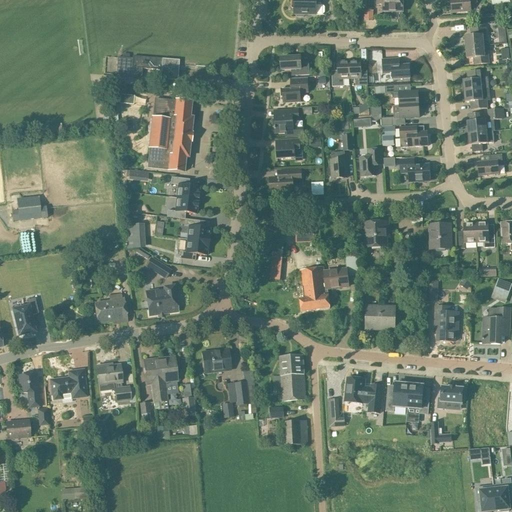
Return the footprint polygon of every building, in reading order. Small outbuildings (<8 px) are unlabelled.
[(323,5),(316,5),(315,0),(293,0),(294,6),(293,6),(291,7),(291,12),(293,13),(294,13),(294,15),(295,15),(295,16),(297,17),(303,18),(304,16),(304,15),(316,15),(322,15),(325,13),(325,7),(323,5)] [(403,12),(403,0),(376,0),(377,5),(383,5),(382,12),(403,12)] [(450,0),(452,13),(471,11),(470,4),(477,3),(476,0),(450,0)] [(373,21),(373,11),(365,11),(364,20),(373,21)] [(470,29),(471,36),(465,37),(466,48),(487,46),(486,28),(470,29)] [(489,64),(487,46),(466,48),(467,59),(473,59),(474,65),(489,64)] [(176,60),(163,59),(132,57),(132,59),(117,58),(116,75),(141,77),(142,69),(162,71),(161,80),(178,81),(179,60),(176,60)] [(300,57),(280,58),(281,71),(291,70),(296,70),(296,76),(309,75),(309,64),(301,64),(300,57)] [(396,60),(382,61),(383,74),(392,73),(393,80),(410,79),(409,66),(399,66),(397,66),(396,60)] [(367,78),(361,79),(361,61),(349,62),(349,79),(356,79),(356,86),(364,86),(364,93),(367,93),(367,86),(368,86),(367,78)] [(337,62),(338,79),(332,80),(333,87),(344,86),(344,79),(349,79),(349,62),(337,62)] [(467,72),(468,80),(463,81),(464,92),(489,90),(487,78),(484,78),(484,70),(467,72)] [(283,104),(301,103),(300,94),(309,93),(308,78),(290,80),(291,89),(282,90),(283,104)] [(385,87),(375,88),(376,94),(385,94),(393,93),(393,96),(393,99),(399,98),(400,106),(418,105),(418,96),(418,92),(399,93),(399,86),(385,87)] [(489,90),(464,92),(465,103),(470,103),(471,110),(488,109),(487,101),(490,101),(489,90)] [(133,105),(134,96),(120,95),(119,104),(133,105)] [(175,101),(155,99),(153,118),(152,118),(148,149),(150,149),(147,168),(168,171),(184,173),(186,158),(189,159),(190,143),(191,143),(192,134),(191,133),(193,118),(190,117),(192,102),(175,101)] [(360,116),(369,115),(368,104),(365,104),(359,107),(359,108),(353,108),(354,115),(360,115),(360,116)] [(400,114),(394,114),(394,118),(394,119),(405,119),(419,118),(418,105),(400,106),(400,114)] [(504,120),(503,109),(487,111),(488,120),(494,120),(504,120)] [(293,120),(299,119),(298,110),(281,111),(282,117),(274,118),(275,134),(285,134),(285,138),(304,137),(303,127),(293,128),(293,120)] [(468,122),(467,122),(468,135),(493,132),(495,131),(494,120),(488,120),(485,121),(485,120),(480,121),(480,114),(468,115),(468,122)] [(372,118),(355,119),(355,127),(372,126),(372,118)] [(381,127),(392,126),(392,118),(381,119),(381,127)] [(383,137),(395,136),(395,127),(383,128),(383,137)] [(427,133),(417,133),(417,127),(399,128),(400,140),(401,140),(401,148),(428,146),(427,133)] [(494,143),(493,132),(468,135),(469,146),(472,146),(472,152),(482,152),(482,145),(488,144),(488,143),(494,143)] [(342,136),(343,152),(353,151),(352,136),(342,136)] [(283,147),(276,147),(277,159),(295,158),(294,152),(300,151),(299,140),(283,141),(283,147)] [(362,177),(377,176),(376,166),(382,165),(381,150),(368,151),(369,158),(361,158),(362,177)] [(481,163),(477,163),(478,176),(499,174),(498,166),(503,166),(502,155),(490,156),(490,160),(491,162),(490,162),(486,162),(481,163)] [(385,167),(395,166),(395,157),(384,158),(385,167)] [(346,159),(344,159),(331,160),(332,168),(329,168),(327,169),(328,176),(329,177),(332,177),(332,179),(347,178),(346,159)] [(424,184),(425,182),(430,182),(429,165),(414,166),(414,160),(400,160),(401,174),(409,174),(409,183),(419,182),(420,184),(424,184)] [(129,179),(149,180),(149,171),(130,170),(129,179)] [(293,182),(302,182),(301,170),(285,171),(285,178),(278,178),(269,179),(270,194),(294,193),(293,182)] [(176,199),(198,202),(200,187),(189,186),(189,180),(171,178),(170,184),(178,185),(176,199)] [(311,182),(312,194),(324,194),(323,181),(311,182)] [(12,222),(47,218),(46,207),(40,208),(39,197),(16,199),(18,211),(11,212),(12,222)] [(197,215),(198,202),(176,199),(175,212),(167,211),(167,218),(185,220),(185,214),(197,215)] [(138,204),(129,205),(129,218),(138,218),(138,204)] [(328,221),(336,220),(335,211),(323,213),(316,218),(321,227),(328,221)] [(296,237),(314,236),(314,220),(299,220),(299,216),(293,216),(293,221),(280,221),(280,232),(295,232),(296,237)] [(200,222),(185,220),(184,227),(189,228),(188,241),(209,243),(210,237),(209,237),(210,230),(199,228),(200,222)] [(380,250),(382,247),(387,247),(386,223),(365,224),(366,248),(371,248),(372,250),(380,250)] [(511,250),(511,223),(502,224),(502,245),(511,244),(511,250)] [(147,236),(154,236),(156,224),(154,224),(146,225),(147,236)] [(464,225),(464,239),(459,239),(459,249),(465,249),(465,244),(476,243),(475,224),(464,225)] [(488,224),(475,224),(476,243),(484,243),(484,248),(495,248),(494,234),(488,234),(488,224)] [(445,252),(446,250),(451,249),(450,225),(430,225),(431,250),(436,250),(437,252),(445,252)] [(188,241),(186,253),(181,253),(180,260),(195,262),(196,255),(207,257),(207,250),(208,250),(209,243),(188,241)] [(270,280),(280,281),(283,248),(273,247),(270,280)] [(395,260),(394,276),(405,276),(405,260),(395,260)] [(302,287),(303,299),(299,299),(301,312),(330,309),(329,295),(328,295),(328,290),(327,290),(325,272),(324,267),(300,271),(300,273),(301,273),(303,287),(302,287)] [(347,269),(325,272),(327,290),(328,290),(349,287),(347,269)] [(479,278),(496,277),(496,269),(479,270),(479,278)] [(398,290),(398,279),(388,279),(388,290),(398,290)] [(511,282),(498,279),(493,299),(507,302),(511,283),(511,282)] [(437,303),(438,281),(427,281),(427,302),(437,303)] [(163,290),(159,291),(163,314),(178,312),(174,287),(163,288),(163,290)] [(163,314),(159,291),(146,293),(149,316),(163,314)] [(13,311),(19,336),(25,335),(25,337),(34,335),(33,333),(34,332),(30,316),(38,314),(35,299),(26,301),(28,307),(13,311)] [(94,304),(97,324),(127,320),(124,299),(94,304)] [(380,331),(380,307),(366,307),(365,330),(380,331)] [(380,307),(380,331),(395,331),(396,308),(380,307)] [(458,309),(450,308),(450,307),(435,307),(434,333),(437,333),(437,342),(455,343),(455,334),(458,334),(459,313),(458,313),(458,309)] [(489,309),(488,318),(483,318),(483,345),(501,345),(502,333),(509,333),(510,309),(499,309),(489,309)] [(202,354),(205,373),(230,370),(228,351),(202,354)] [(280,358),(281,377),(282,391),(283,403),(306,400),(304,375),(303,356),(280,358)] [(161,380),(165,379),(166,383),(177,381),(174,358),(158,360),(161,380)] [(161,380),(158,360),(144,362),(147,385),(150,385),(153,404),(154,404),(155,410),(167,409),(166,402),(167,402),(165,383),(166,383),(165,379),(161,380)] [(121,388),(121,383),(122,383),(120,366),(107,367),(107,366),(97,367),(99,385),(100,392),(114,391),(116,403),(118,403),(118,406),(129,405),(129,403),(135,403),(134,388),(129,388),(129,387),(121,388)] [(69,378),(50,381),(52,396),(53,396),(53,401),(62,400),(62,395),(71,394),(72,400),(87,398),(84,370),(68,372),(69,378)] [(35,375),(19,376),(20,393),(27,393),(29,408),(39,407),(37,388),(36,388),(35,375)] [(365,381),(348,379),(345,402),(362,404),(362,403),(369,404),(368,413),(380,414),(383,387),(371,386),(371,389),(364,388),(365,381)] [(233,384),(236,407),(248,405),(249,414),(256,413),(255,402),(256,402),(254,386),(247,387),(246,382),(233,384)] [(407,410),(410,382),(402,382),(402,384),(396,384),(394,398),(388,397),(386,411),(394,412),(394,409),(407,410)] [(418,383),(410,382),(407,410),(420,411),(420,414),(428,415),(429,401),(422,400),(423,386),(417,386),(418,383)] [(462,389),(455,389),(455,388),(450,388),(443,388),(442,387),(442,388),(441,399),(439,399),(438,409),(446,410),(446,403),(461,404),(462,405),(462,404),(462,400),(464,400),(464,392),(463,391),(463,390),(463,389),(462,389)] [(195,417),(193,398),(182,399),(184,418),(195,417)] [(330,400),(331,420),(338,420),(337,400),(330,400)] [(150,414),(149,403),(139,404),(141,415),(142,420),(150,419),(149,414),(150,414)] [(233,418),(231,404),(222,405),(224,419),(233,418)] [(283,408),(270,409),(271,418),(283,418),(283,408)] [(48,426),(47,409),(38,410),(39,426),(48,426)] [(240,420),(249,419),(247,410),(239,412),(240,420)] [(29,421),(5,423),(7,440),(31,438),(29,421)] [(284,446),(308,445),(307,421),(283,422),(284,446)] [(168,438),(168,426),(157,427),(158,438),(168,438)] [(196,426),(183,427),(184,437),(197,435),(196,426)] [(470,460),(484,460),(484,464),(492,465),(492,448),(470,448),(470,460)] [(503,485),(493,487),(496,511),(501,511),(500,511),(506,511),(509,511),(509,510),(510,510),(509,499),(511,498),(511,493),(510,480),(503,481),(503,485)] [(491,511),(496,511),(493,487),(475,489),(477,502),(481,502),(481,511),(491,511)] [(62,499),(82,498),(82,488),(62,488),(62,499)]
